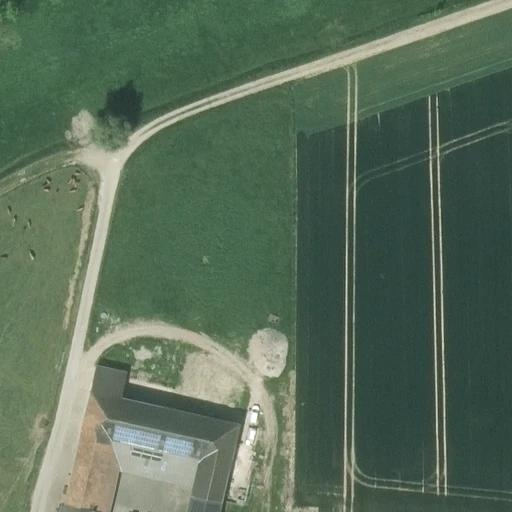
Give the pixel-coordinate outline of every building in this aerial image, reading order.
[(105,464),(110,440),(130,445),(198,460),(192,488),(188,502),(218,508),(237,426),(120,398),(126,374),(96,367),(75,457),(105,464)] [(105,464),(117,471),(124,473),(130,445),(110,440),(105,464)] [(124,473),(192,488),(198,460),(130,445),(124,473)] [(117,471),(105,464),(75,457),(71,475),(114,484),(117,471)] [(92,511),(107,511),(114,484),(71,475),(64,505),(92,511)] [(217,511),(218,508),(188,502),(186,511),(217,511)]
